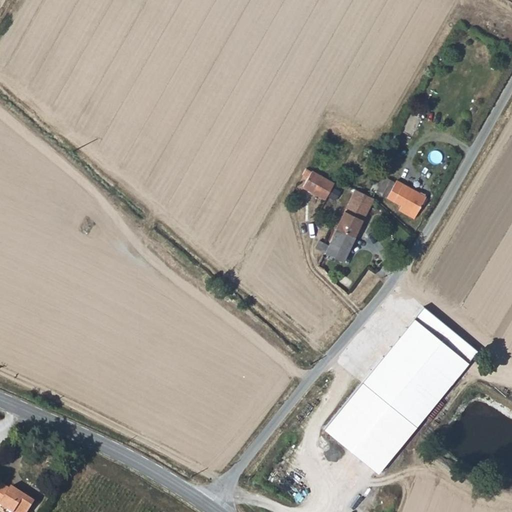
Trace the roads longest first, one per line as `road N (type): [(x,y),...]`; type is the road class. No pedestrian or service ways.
road 1 (unclassified): [(207,507),(408,261),(511,87)]
road 2 (secondary): [(207,507),(136,463),(0,402)]
road 3 (track): [(511,505),(472,498),(429,464),(367,480)]
road 4 (track): [(397,275),(511,369)]
